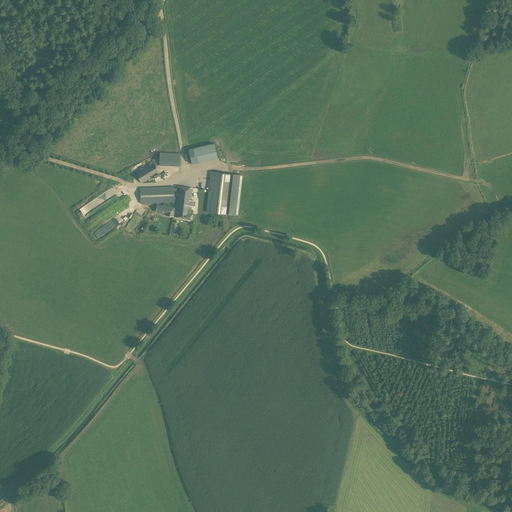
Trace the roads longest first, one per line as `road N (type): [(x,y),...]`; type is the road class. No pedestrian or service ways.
road 1 (track): [(460,179),(366,157),(208,168),(198,177),(132,186),(132,206)]
road 2 (track): [(183,176),(161,13)]
road 3 (track): [(8,146),(132,186)]
